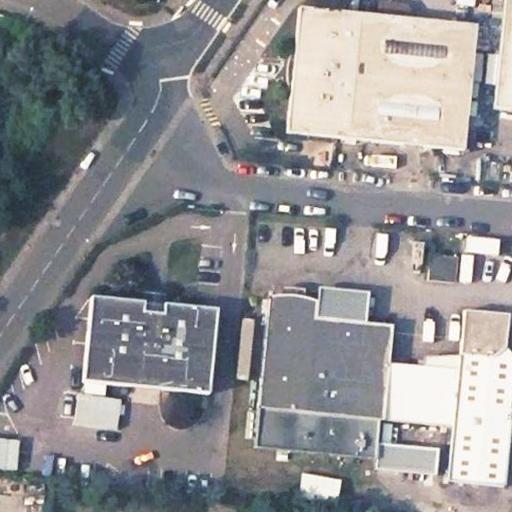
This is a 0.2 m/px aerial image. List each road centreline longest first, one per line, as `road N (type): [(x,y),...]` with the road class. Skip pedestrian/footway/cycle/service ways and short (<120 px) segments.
road 1 (residential): [(158,58),(189,155),(206,183),(226,192),(511,214)]
road 2 (unknown): [(226,192),(214,414),(195,432),(134,442),(44,415)]
road 3 (residential): [(0,330),(140,128),(158,58)]
road 4 (unclassified): [(48,0),(122,55),(158,58)]
